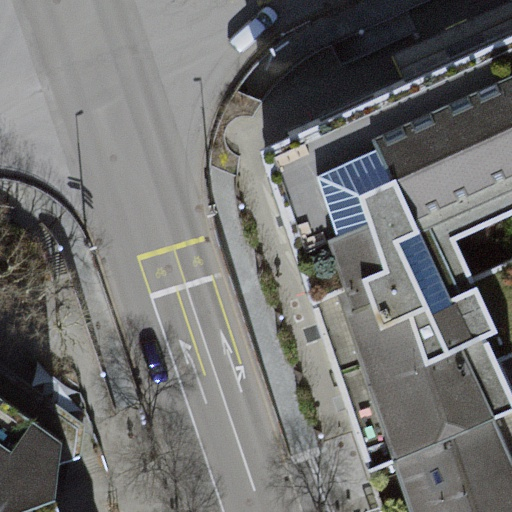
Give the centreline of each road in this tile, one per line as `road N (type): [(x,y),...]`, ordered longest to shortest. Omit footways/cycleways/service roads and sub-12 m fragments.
road 1 (tertiary): [(84,67),(231,511)]
road 2 (tertiary): [(243,0),(84,67)]
